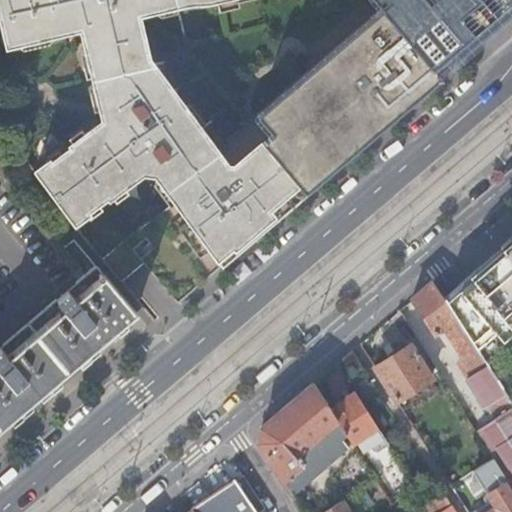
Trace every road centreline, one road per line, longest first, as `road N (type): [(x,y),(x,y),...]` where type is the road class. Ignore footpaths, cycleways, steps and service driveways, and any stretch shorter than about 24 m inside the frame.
road 1 (primary): [(511,71),(0,511)]
road 2 (residential): [(229,425),(511,185)]
road 3 (residential): [(128,511),(229,425)]
